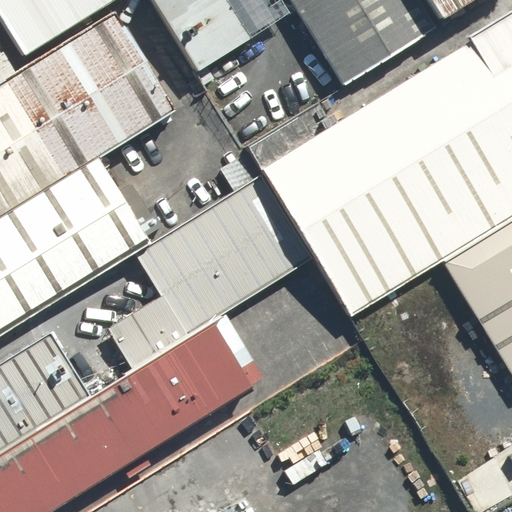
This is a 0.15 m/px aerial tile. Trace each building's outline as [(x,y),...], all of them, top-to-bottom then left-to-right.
[(0,0),(0,29),(17,57),(111,0),(0,0)] [(221,0),(145,0),(190,73),(246,40),(221,0)] [(335,85),(435,24),(420,0),(284,0),(335,85)] [(420,0),(435,24),(474,0),(420,0)] [(511,11),(252,170),(256,176),(307,259),(344,319),(438,262),(511,217),(511,11)] [(110,17),(0,84),(0,215),(169,113),(110,17)] [(91,160),(0,215),(0,331),(143,244),(91,160)] [(126,369),(307,259),(256,176),(130,253),(157,296),(102,329),(126,369)] [(511,217),(438,262),(511,381),(511,217)] [(0,511),(39,511),(245,388),(205,324),(84,398),(0,448),(0,511)] [(0,448),(84,398),(46,335),(0,363),(0,448)]
